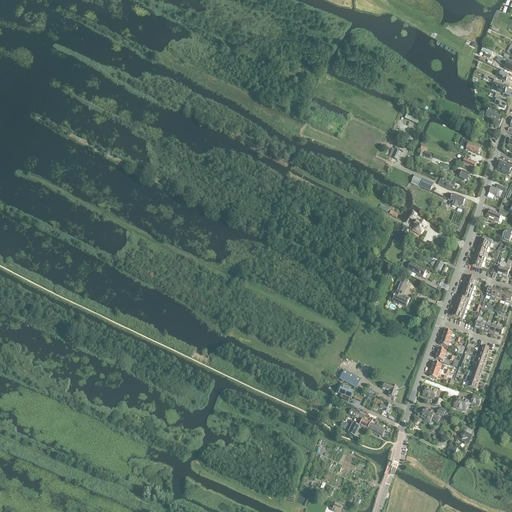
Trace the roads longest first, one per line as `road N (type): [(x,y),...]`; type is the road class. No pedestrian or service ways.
road 1 (track): [(0,437),(158,506),(180,503),(199,511)]
road 2 (secondary): [(378,511),(439,321)]
road 3 (secondary): [(458,269),(497,151)]
